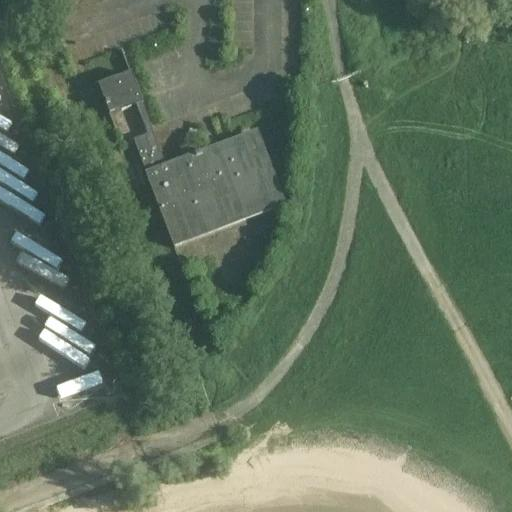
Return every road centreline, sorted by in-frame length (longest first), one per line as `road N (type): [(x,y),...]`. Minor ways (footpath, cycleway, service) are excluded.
road 1 (unclassified): [(0,502),(214,421),(259,385),(325,289),(361,145)]
road 2 (unclassified): [(511,428),(361,145)]
road 3 (unclassified): [(361,145),(329,0)]
